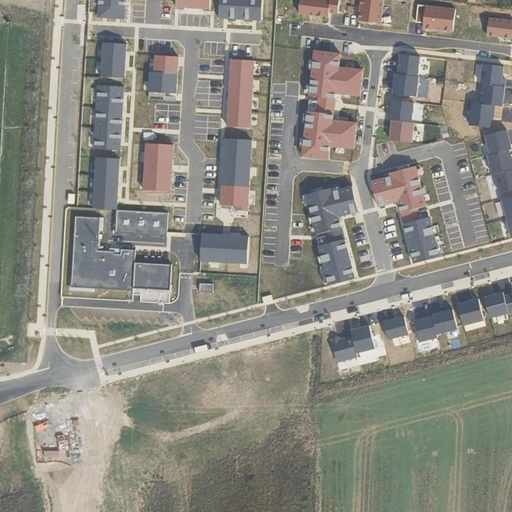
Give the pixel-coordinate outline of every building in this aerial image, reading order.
[(99,0),(99,18),(125,19),(126,0),(99,0)] [(211,0),(177,0),(177,7),(212,9),(211,0)] [(262,0),(220,0),(219,18),(262,21),(262,0)] [(301,0),(299,14),(329,17),(329,12),(338,13),(339,0),(301,0)] [(384,0),(380,0),(361,0),(359,21),(381,24),(384,0)] [(423,29),(453,32),(456,9),(426,5),(426,6),(418,5),(417,22),(424,23),(423,29)] [(511,21),(489,18),(488,36),(511,38),(511,21)] [(407,33),(410,33),(411,26),(421,28),(422,24),(408,22),(407,33)] [(102,77),(126,78),(128,44),(104,43),(102,77)] [(364,69),(340,67),(341,53),(314,50),(309,96),(336,99),(337,94),(361,97),(364,69)] [(421,57),(401,54),(398,75),(419,77),(421,57)] [(178,93),(180,57),(156,55),(155,72),(151,72),(150,92),(178,93)] [(228,127),(252,128),(256,61),(232,59),(228,127)] [(484,64),(482,84),(484,85),(505,87),(506,79),(502,79),(504,67),(484,64)] [(393,94),(417,97),(419,77),(395,75),(393,94)] [(505,87),(484,85),(482,104),(492,106),(503,107),(505,87)] [(125,87),(98,86),(95,149),(122,151),(125,87)] [(358,122),(334,120),(336,99),(318,97),(318,101),(310,100),(309,111),(307,111),(301,157),(329,160),(331,147),(355,150),(358,122)] [(415,103),(392,100),(390,120),(392,120),(412,123),(415,103)] [(482,104),(472,103),(470,125),(489,127),(492,106),(482,104)] [(511,109),(502,109),(502,123),(511,123),(511,109)] [(389,140),(412,143),(415,123),(412,123),(392,120),(389,140)] [(511,149),(507,130),(486,136),(491,155),(510,150),(511,149)] [(254,140),(225,139),(222,205),(237,206),(237,211),(250,212),(254,140)] [(147,143),(144,191),(172,193),(175,145),(147,143)] [(496,174),(511,170),(511,158),(510,150),(491,155),(496,174)] [(122,159),(97,158),(94,209),(119,210),(122,159)] [(428,206),(417,166),(390,173),(391,176),(372,181),(379,207),(398,202),(404,224),(422,219),(419,208),(428,206)] [(511,170),(496,174),(502,200),(511,197),(511,170)] [(352,186),(334,191),(333,188),(306,195),(317,235),(344,228),(341,217),(360,212),(352,186)] [(511,218),(511,197),(502,200),(507,219),(511,218)] [(167,213),(117,211),(116,232),(167,234),(167,213)] [(98,218),(75,217),(71,286),(132,290),(132,289),(169,291),(170,266),(134,264),(135,250),(110,249),(109,252),(96,252),(98,218)] [(415,264),(441,257),(430,217),(404,224),(415,264)] [(329,287),(357,279),(343,228),(325,233),(326,236),(318,239),(320,246),(318,247),(329,287)] [(248,266),(249,238),(202,235),(201,264),(248,266)] [(504,291),(485,296),(490,317),(511,311),(511,293),(505,295),(504,291)] [(479,299),(458,304),(464,326),(485,321),(479,299)] [(459,330),(454,310),(433,315),(438,335),(459,330)] [(439,337),(433,315),(424,317),(425,319),(415,321),(420,342),(439,337)] [(405,316),(384,322),(389,341),(410,335),(405,316)] [(377,349),(370,325),(352,330),(358,354),(377,349)] [(338,363),(359,358),(353,336),(341,339),(340,337),(332,339),(338,363)]
